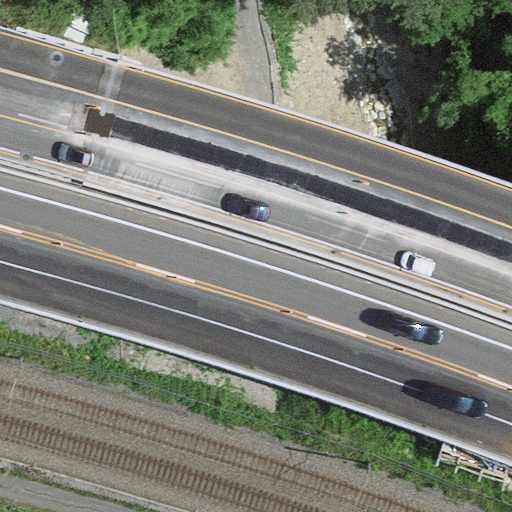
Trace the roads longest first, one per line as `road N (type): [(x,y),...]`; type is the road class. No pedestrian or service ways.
road 1 (motorway): [(0,230),(323,326),(511,394)]
road 2 (motorway): [(511,260),(339,198),(0,103)]
